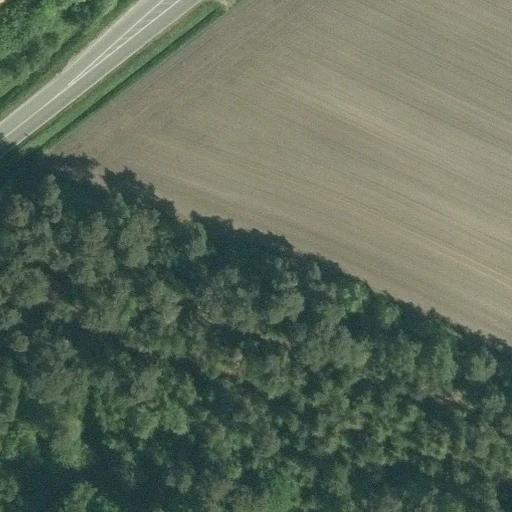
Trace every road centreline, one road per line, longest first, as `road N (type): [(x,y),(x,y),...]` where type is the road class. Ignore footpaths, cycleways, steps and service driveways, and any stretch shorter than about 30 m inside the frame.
road 1 (track): [(291,511),(0,410)]
road 2 (primary): [(33,112),(185,0)]
road 3 (primary): [(150,0),(33,112)]
